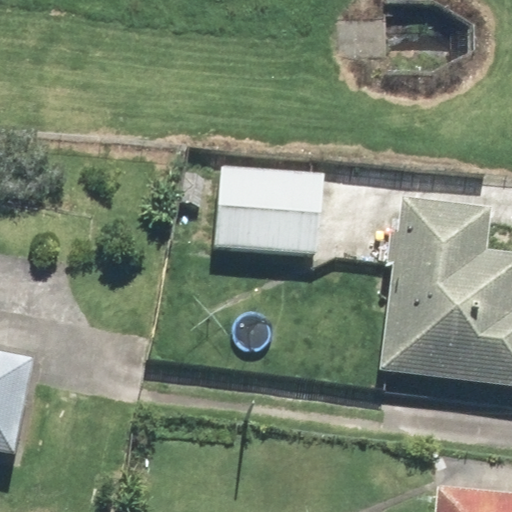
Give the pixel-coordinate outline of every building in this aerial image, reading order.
[(315,183),(203,175),(198,258),(309,266),(315,183)] [(511,259),(478,257),(481,222),(388,214),(374,381),(511,392),(511,259)] [(0,363),(0,468),(5,470),(27,369),(0,363)] [(511,511),(511,502),(423,496),(422,511),(511,511)] [(44,511),(0,501),(0,511),(44,511)]
